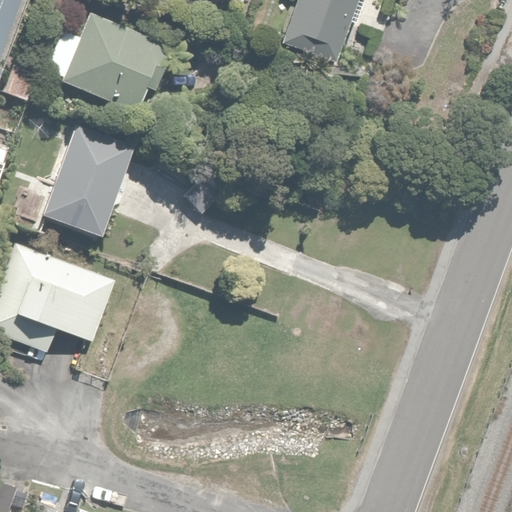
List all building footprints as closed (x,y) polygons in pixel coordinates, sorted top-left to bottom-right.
[(0,0),(0,53),(19,0),(0,0)] [(335,64),(355,0),(291,0),(277,47),(335,64)] [(62,77),(59,83),(133,114),(145,86),(153,90),(171,48),(87,12),(77,36),(62,30),(45,69),(62,77)] [(40,63),(15,53),(0,92),(25,101),(40,63)] [(130,147),(70,126),(38,216),(99,237),(130,147)] [(112,280),(14,241),(0,276),(0,337),(41,354),(50,332),(86,346),(112,280)] [(227,348),(217,372),(247,384),(257,360),(227,348)]
